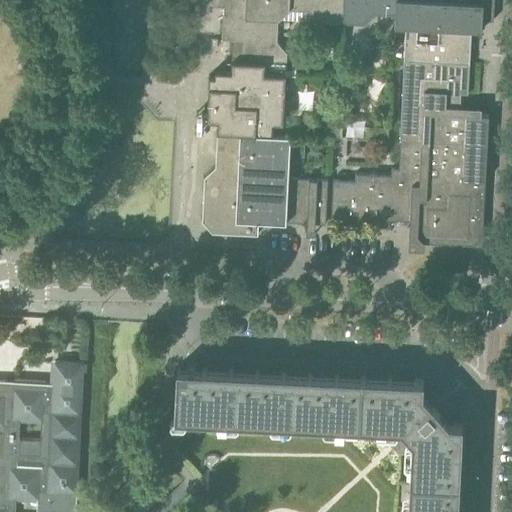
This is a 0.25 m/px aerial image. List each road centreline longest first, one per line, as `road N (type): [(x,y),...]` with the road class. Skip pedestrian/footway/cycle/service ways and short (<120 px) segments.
road 1 (residential): [(485,401),(454,365),(421,354),(207,346),(194,336),(194,293)]
road 2 (residential): [(194,293),(511,308)]
road 3 (residential): [(129,289),(96,278),(0,276)]
road 4 (residential): [(0,299),(129,289)]
